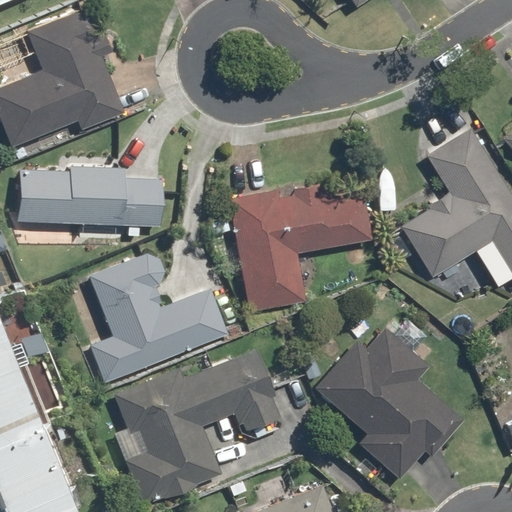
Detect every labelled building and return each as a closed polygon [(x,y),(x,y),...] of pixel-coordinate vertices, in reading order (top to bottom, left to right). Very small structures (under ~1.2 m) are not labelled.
[(111,47),(91,0),(87,0),(24,26),(40,65),(0,80),(0,109),(13,142),(76,116),(80,126),(125,108),(102,51),(111,47)] [(511,190),(469,122),(425,150),(448,186),(396,219),(431,274),(490,236),(511,271),(511,190)] [(511,128),(502,136),(511,148),(511,128)] [(15,159),(14,217),(160,222),(161,174),(125,173),(125,162),(15,159)] [(319,178),(228,193),(248,307),(306,297),(297,247),(372,234),(364,188),(343,192),(341,181),(320,185),(319,178)] [(86,340),(103,381),(230,332),(210,281),(164,299),(157,280),(165,265),(160,252),(146,247),(87,270),(111,330),(86,340)] [(84,511),(0,305),(0,491),(8,511),(84,511)] [(356,439),(400,476),(424,447),(432,454),(465,415),(418,375),(430,361),(384,322),(366,342),(357,334),(313,385),(365,429),(356,439)] [(181,360),(110,388),(135,450),(123,455),(143,503),(223,472),(203,422),(233,410),(241,430),(283,413),(255,344),(185,372),(181,360)] [(511,414),(501,421),(511,440),(511,414)] [(335,511),(322,479),(253,507),(255,511),(335,511)]
